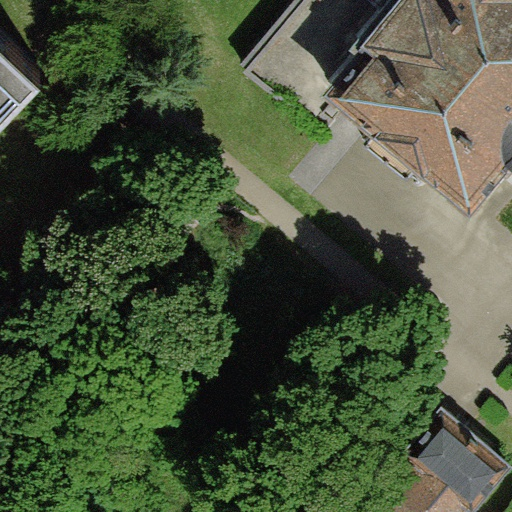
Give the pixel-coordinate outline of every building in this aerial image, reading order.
[(316,123),(344,91),(331,79),(367,38),(360,33),(387,0),(303,0),(249,65),(316,123)] [(367,38),(331,79),(344,91),(470,198),(511,148),(511,0),(387,0),(360,33),(367,38)] [(0,25),(0,112),(43,66),(0,25)] [(424,461),(469,500),(474,504),(508,461),(464,423),(443,406),(408,448),(424,461)] [(459,511),(469,500),(424,461),(381,511),(459,511)]
